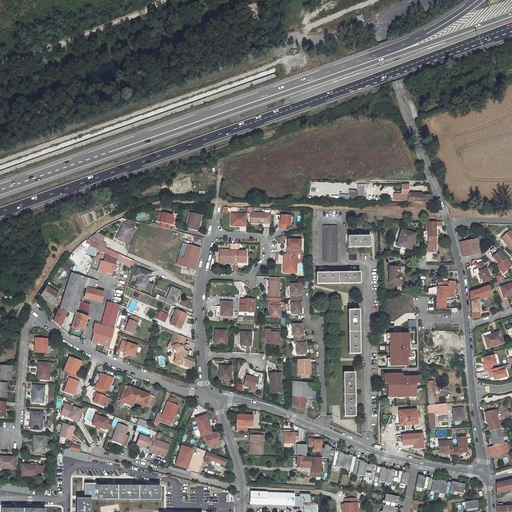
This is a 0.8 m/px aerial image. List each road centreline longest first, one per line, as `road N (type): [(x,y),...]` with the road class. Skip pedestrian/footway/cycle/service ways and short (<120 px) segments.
road 1 (motorway): [(0,210),(511,26)]
road 2 (motorway): [(326,76),(0,190)]
road 3 (residential): [(11,436),(24,331),(36,315),(97,357),(210,396)]
road 4 (unclassified): [(448,225),(380,31),(389,15),(430,0)]
road 5 (residential): [(239,505),(183,506),(171,481),(70,464),(63,470),(63,511)]
road 6 (residential): [(367,449),(364,267),(342,264)]
road 7 (motorway): [(511,13),(326,76)]
road 8 (track): [(162,0),(0,63)]
road 9 (motorway): [(478,0),(422,36),(326,76)]
road 10 (residential): [(96,453),(241,487)]
road 11 (residential): [(211,233),(260,238),(265,258),(248,277),(201,274)]
road 12 (residential): [(306,297),(307,320),(320,334),(323,430)]
